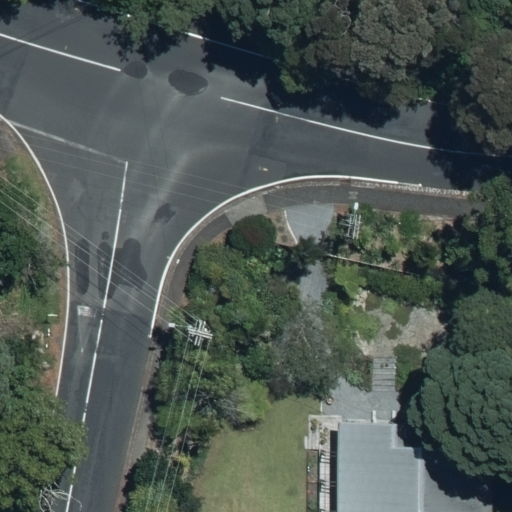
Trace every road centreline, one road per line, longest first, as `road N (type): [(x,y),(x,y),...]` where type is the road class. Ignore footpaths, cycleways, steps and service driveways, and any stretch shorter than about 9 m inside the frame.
road 1 (tertiary): [(141,79),(65,511)]
road 2 (residential): [(141,79),(298,123),(461,149),(511,148)]
road 3 (tertiary): [(0,30),(141,79)]
